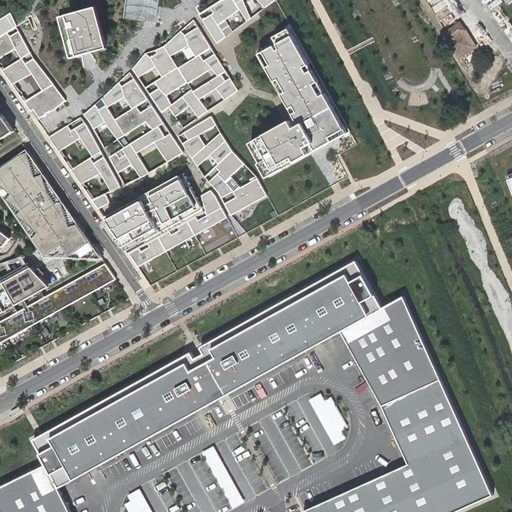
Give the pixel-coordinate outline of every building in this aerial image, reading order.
[(160,0),(126,0),(124,17),(158,21),(160,0)] [(221,0),(200,14),(218,44),(276,0),(221,0)] [(430,0),(432,13),(442,12),(440,0),(430,0)] [(100,5),(68,13),(79,55),(111,47),(100,5)] [(503,26),(511,20),(505,11),(496,16),(503,26)] [(11,12),(0,18),(0,64),(31,111),(34,108),(41,118),(56,109),(67,100),(35,58),(11,12)] [(70,58),(79,55),(68,13),(59,16),(70,58)] [(146,52),(133,69),(162,112),(169,106),(184,128),(239,90),(194,20),(165,46),(146,52)] [(480,45),(461,20),(445,32),(462,57),(480,45)] [(294,30),(258,50),(295,117),(289,120),(250,141),(268,175),(349,130),(294,30)] [(47,52),(49,59),(63,57),(61,49),(47,52)] [(53,70),(65,87),(78,78),(66,61),(53,70)] [(130,72),(83,114),(92,124),(126,184),(143,177),(184,153),(130,72)] [(0,140),(13,132),(0,113),(0,140)] [(212,116),(178,136),(205,177),(219,192),(232,215),(267,195),(257,175),(233,151),(212,116)] [(82,117),(49,137),(99,209),(110,202),(107,193),(121,187),(82,117)] [(29,150),(0,169),(0,188),(47,256),(102,257),(29,150)] [(331,170),(301,184),(310,202),(340,187),(331,170)] [(184,173),(104,217),(129,254),(205,212),(184,173)] [(299,189),(282,198),(290,212),(307,203),(299,189)] [(202,195),(206,211),(205,212),(129,254),(139,266),(227,218),(215,195),(212,190),(202,195)] [(0,250),(10,237),(0,229),(0,250)] [(162,268),(167,278),(208,257),(203,248),(162,268)] [(0,313),(51,286),(30,262),(0,279),(0,313)] [(0,343),(117,279),(106,263),(0,322),(0,343)] [(344,268),(202,347),(228,395),(342,332),(371,316),(344,268)] [(404,297),(342,332),(383,406),(443,378),(404,297)] [(69,511),(57,489),(228,395),(202,347),(35,440),(47,464),(0,487),(0,507),(2,511),(69,511)] [(443,378),(383,406),(411,465),(308,511),(463,511),(498,496),(443,378)] [(216,445),(203,452),(234,508),(246,502),(216,445)] [(123,501),(129,511),(154,511),(142,490),(123,501)]
